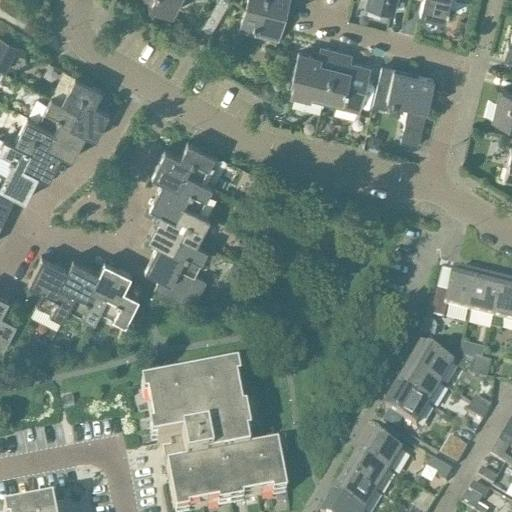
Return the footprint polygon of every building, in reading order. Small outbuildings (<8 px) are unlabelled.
[(178,0),(148,0),(147,2),(172,14),(178,0)] [(215,0),(199,28),(210,33),(230,0),(215,0)] [(246,0),(242,20),(253,23),(251,32),(277,39),(286,0),(246,0)] [(363,0),(363,4),(393,11),(395,0),(363,0)] [(421,0),(419,12),(444,19),(446,12),(447,12),(448,8),(447,7),(448,0),(421,0)] [(511,25),(509,39),(507,38),(502,57),(511,59),(511,25)] [(0,68),(4,71),(13,53),(17,46),(0,38),(0,68)] [(323,101),(335,51),(320,47),(318,57),(298,52),(291,79),(294,80),(290,93),(323,101)] [(335,51),(323,101),(340,106),(341,100),(359,104),(368,66),(348,61),(350,54),(335,51)] [(379,75),(371,104),(384,108),(386,98),(408,103),(399,140),(417,145),(426,108),(434,78),(392,67),(390,78),(379,75)] [(74,75),(61,101),(62,101),(61,102),(77,110),(69,124),(85,132),(84,133),(95,138),(108,111),(93,104),(101,88),(74,75)] [(511,90),(498,87),(491,117),(511,121),(511,90)] [(71,158),(79,144),(84,133),(85,132),(69,124),(77,110),(61,102),(62,101),(61,101),(50,95),(38,121),(37,123),(55,131),(47,145),(61,152),(61,153),(71,158)] [(48,179),(55,164),(61,153),(61,152),(47,145),(55,131),(37,123),(38,121),(37,121),(26,116),(14,141),(15,142),(14,143),(29,151),(22,165),(37,173),(37,174),(48,179)] [(31,185),(37,174),(37,173),(22,165),(29,151),(14,143),(15,142),(14,141),(14,142),(3,136),(0,141),(0,168),(6,171),(0,183),(0,186),(13,193),(13,194),(24,200),(31,185)] [(179,156),(164,148),(150,175),(161,180),(161,179),(179,188),(186,174),(201,182),(201,180),(214,154),(187,140),(179,156)] [(511,145),(503,176),(511,177),(511,145)] [(13,193),(0,186),(0,183),(6,171),(0,168),(0,219),(0,220),(13,194),(13,193)] [(161,180),(148,206),(159,212),(159,211),(176,219),(183,206),(198,214),(200,212),(198,211),(211,185),(201,180),(201,182),(186,174),(179,188),(161,179),(161,180)] [(236,197),(246,203),(251,194),(252,191),(242,186),(236,197)] [(159,211),(159,212),(146,238),(156,243),(157,242),(174,251),(181,237),(196,245),(197,243),(196,242),(209,216),(200,212),(198,214),(183,206),(176,219),(159,211)] [(157,242),(156,243),(143,269),(159,276),(153,288),(192,307),(206,280),(194,274),(207,248),(197,243),(196,245),(181,237),(174,251),(157,242)] [(41,255),(27,282),(43,290),(35,305),(62,318),(66,309),(75,293),(59,285),(68,269),(67,268),(41,255)] [(98,270),(72,257),(67,268),(68,269),(59,285),(75,293),(66,309),(67,308),(93,321),(98,310),(106,295),(91,288),(99,271),(98,270)] [(123,289),(130,273),(103,260),(98,270),(99,271),(91,288),(106,295),(98,310),(124,323),(138,296),(123,289)] [(238,274),(242,267),(231,261),(227,268),(238,274)] [(471,315),(480,279),(456,272),(451,294),(439,291),(432,317),(444,320),(447,309),(471,315)] [(471,315),(494,321),(495,322),(504,285),(480,279),(471,315)] [(495,322),(494,321),(492,330),(502,333),(504,324),(511,326),(511,286),(504,285),(495,322)] [(8,298),(0,293),(0,346),(2,348),(16,321),(0,313),(8,298)] [(435,338),(437,329),(434,324),(425,321),(421,335),(435,338)] [(37,338),(33,346),(42,350),(46,342),(37,338)] [(52,341),(47,351),(54,354),(59,345),(52,341)] [(410,368),(412,369),(443,388),(455,367),(423,347),(410,368)] [(480,379),(484,361),(475,359),(471,376),(480,379)] [(484,361),(480,379),(487,381),(492,363),(484,361)] [(412,369),(410,368),(397,390),(430,410),(443,388),(412,369)] [(162,450),(168,483),(173,511),(175,511),(186,510),(186,511),(272,496),(272,494),(284,492),(276,448),(248,453),(235,384),(233,385),(231,372),(145,388),(148,401),(146,401),(152,433),(154,433),(156,445),(173,442),(174,448),(162,450)] [(430,410),(397,390),(385,410),(418,430),(430,410)] [(72,398),(62,400),(64,409),(74,407),(72,398)] [(472,406),(487,415),(492,408),(476,398),(472,406)] [(467,413),(483,422),(487,415),(472,406),(467,413)] [(511,420),(503,436),(511,441),(511,420)] [(358,456),(391,476),(404,454),(371,435),(358,456)] [(511,441),(503,436),(499,443),(511,450),(511,441)] [(459,445),(452,457),(450,461),(458,465),(467,450),(459,445)] [(391,476),(358,456),(345,477),(378,497),(391,476)] [(425,470),(447,483),(454,472),(432,459),(425,470)] [(482,470),(478,478),(494,487),(498,479),(482,470)] [(369,511),(378,497),(345,477),(333,498),(356,511),(369,511)] [(474,484),(469,492),(485,501),(490,494),(474,484)] [(356,511),(333,498),(324,511),(356,511)]
